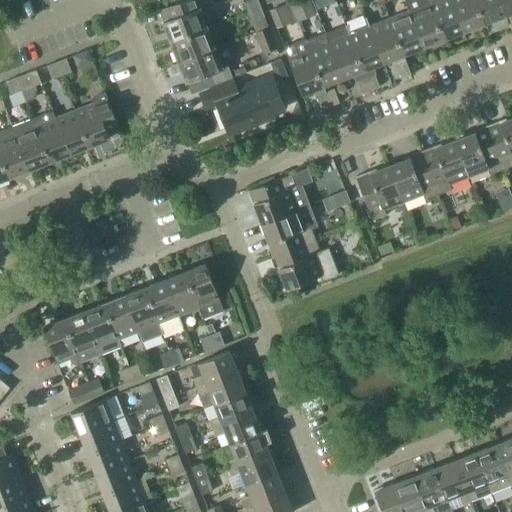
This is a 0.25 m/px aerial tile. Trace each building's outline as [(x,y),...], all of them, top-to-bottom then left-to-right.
[(164,21),(172,42),(208,28),(200,8),(205,6),(202,0),(185,0),(162,9),(166,21),(164,21)] [(257,0),(251,0),(244,3),(248,12),(248,13),(261,8),(257,0)] [(317,16),(310,0),(303,0),(292,4),(300,23),(317,16)] [(429,0),(406,0),(411,11),(425,47),(445,39),(429,0)] [(429,0),(445,39),(465,31),(452,0),(429,0)] [(452,0),(465,31),(485,23),(476,0),(452,0)] [(476,0),(485,23),(505,15),(499,0),(476,0)] [(511,0),(499,0),(505,15),(511,12),(511,0)] [(140,8),(148,13),(152,6),(145,1),(140,8)] [(261,8),(248,13),(251,21),(264,16),(261,8)] [(411,11),(390,19),(404,55),(425,47),(411,11)] [(367,18),(347,26),(372,91),(380,87),(374,73),(372,67),(384,62),(371,27),(367,18)] [(374,25),(371,27),(384,62),(394,58),(402,79),(408,77),(412,75),(411,73),(404,55),(390,19),(374,25)] [(347,26),(327,33),(344,78),(354,74),(357,80),(362,94),(372,91),(347,26)] [(264,54),(277,49),(278,48),(270,27),(255,32),(264,54)] [(172,42),(180,62),(216,48),(208,28),(172,42)] [(307,41),(324,86),(344,78),(327,33),(307,41)] [(306,39),(285,47),(290,58),(303,94),(314,90),(322,110),(332,106),(326,92),(324,86),(307,41),(306,39)] [(188,82),(211,74),(215,85),(234,78),(229,66),(224,68),(216,48),(180,62),(188,82)] [(58,62),(63,75),(72,72),(67,58),(58,62)] [(283,65),(281,58),(270,62),(272,67),(279,67),(283,65)] [(52,79),(63,75),(58,62),(47,66),(52,79)] [(17,77),(23,91),(31,87),(41,83),(36,70),(17,77)] [(284,108),(272,76),(236,89),(233,82),(203,93),(208,107),(220,102),(230,128),(257,118),(259,123),(273,118),(271,113),(284,108)] [(12,95),(23,91),(17,77),(7,81),(12,95)] [(326,92),(332,106),(340,103),(334,88),(326,92)] [(77,111),(91,146),(111,138),(109,134),(121,130),(107,94),(95,99),(96,103),(77,111)] [(33,118),(50,162),(70,154),(57,118),(54,110),(33,118)] [(70,154),(91,146),(77,111),(57,118),(70,154)] [(13,126),(30,169),(50,162),(33,118),(13,126)] [(489,128),(504,169),(511,166),(511,118),(500,123),(500,124),(489,128)] [(0,130),(0,151),(10,177),(30,169),(13,126),(0,130)] [(476,133),(456,141),(470,176),(489,169),(491,174),(504,169),(489,128),(477,133),(476,133)] [(436,149),(423,154),(439,194),(443,193),(452,189),(450,184),(470,176),(456,141),(435,149),(436,149)] [(0,181),(10,177),(0,151),(0,181)] [(411,158),(391,166),(405,201),(424,194),(426,199),(439,194),(423,154),(412,158),(411,158)] [(371,174),(358,179),(364,193),(374,220),(387,214),(385,209),(405,201),(391,166),(370,174),(371,174)] [(292,174),(251,190),(252,193),(256,202),(255,203),(263,223),(299,209),(310,205),(303,185),(297,187),(292,174)] [(511,207),(511,196),(499,202),(503,211),(511,207)] [(299,209),(263,223),(271,244),(272,243),(276,255),(317,240),(313,228),(318,226),(310,205),(299,209)] [(453,230),(461,227),(457,216),(449,220),(453,230)] [(317,240),(276,255),(281,267),(280,267),(288,288),(321,276),(323,280),(339,273),(329,248),(321,251),(317,240)] [(381,255),(394,250),(390,242),(378,247),(381,255)] [(186,272),(200,307),(205,319),(225,311),(221,300),(207,264),(186,272)] [(180,315),(200,307),(186,272),(166,280),(180,315)] [(166,280),(146,288),(164,334),(184,327),(180,315),(166,280)] [(146,288),(126,295),(140,331),(139,331),(143,342),(164,334),(146,288)] [(106,303),(120,339),(139,331),(140,331),(126,295),(106,303)] [(99,347),(98,347),(101,354),(122,345),(119,339),(120,339),(106,303),(86,311),(99,347)] [(86,311),(65,319),(79,354),(82,362),(101,354),(98,347),(99,347),(86,311)] [(65,319),(45,327),(59,362),(70,358),(71,362),(75,364),(82,362),(79,354),(65,319)] [(211,335),(216,348),(225,345),(219,331),(211,335)] [(206,352),(216,348),(211,335),(200,339),(206,352)] [(180,347),(169,351),(175,364),(185,360),(180,347)] [(169,351),(161,354),(166,368),(175,364),(169,351)] [(205,375),(195,379),(198,387),(240,371),(238,367),(237,367),(231,351),(200,363),(205,375)] [(139,363),(130,366),(135,379),(144,376),(139,363)] [(125,383),(135,379),(130,366),(120,370),(125,383)] [(240,371),(198,387),(201,396),(205,407),(216,403),(247,392),(240,376),(242,375),(240,371)] [(165,400),(176,396),(168,375),(157,379),(165,400)] [(0,399),(10,386),(0,378),(0,399)] [(90,382),(95,395),(105,392),(100,379),(90,382)] [(151,381),(138,386),(141,394),(154,389),(151,381)] [(75,403),(95,395),(90,382),(70,390),(75,403)] [(216,403),(205,407),(214,428),(256,411),(254,407),(253,408),(247,392),(216,403)] [(176,396),(165,400),(169,410),(180,406),(176,396)] [(81,433),(114,420),(106,399),(73,412),(81,433)] [(256,411),(214,428),(217,436),(227,432),(231,444),(262,432),(256,416),(257,415),(256,411)] [(150,418),(153,426),(165,421),(162,414),(150,418)] [(81,433),(89,453),(122,440),(114,420),(81,433)] [(175,424),(181,440),(191,436),(185,420),(175,424)] [(169,430),(165,421),(153,426),(157,435),(169,430)] [(236,455),(226,459),(229,468),(272,451),(270,447),(269,448),(262,432),(231,444),(236,455)] [(191,436),(181,440),(187,456),(197,452),(191,436)] [(511,438),(501,442),(501,441),(496,443),(511,482),(511,438)] [(89,453),(97,473),(130,460),(122,440),(89,453)] [(493,446),(477,452),(493,493),(511,485),(511,482),(496,443),(492,444),(493,446)] [(0,483),(22,475),(14,455),(8,457),(4,446),(0,447),(0,483)] [(272,451),(229,468),(233,476),(243,472),(247,484),(278,472),(272,456),(273,455),(272,451)] [(461,458),(460,457),(456,458),(473,501),(493,493),(477,452),(461,458)] [(166,458),(169,466),(182,462),(179,454),(166,458)] [(453,461),(437,468),(449,498),(460,494),(464,504),(473,501),(456,458),(452,460),(453,461)] [(97,473),(105,493),(138,480),(130,460),(97,473)] [(197,480),(207,476),(201,460),(190,464),(197,480)] [(185,471),(182,462),(169,466),(172,476),(185,471)] [(416,474),(430,511),(443,511),(451,509),(447,499),(449,498),(437,468),(421,474),(420,472),(416,474)] [(252,495),(242,499),(245,508),(287,492),(286,487),(284,488),(278,472),(247,484),(252,495)] [(412,477),(396,483),(407,511),(413,511),(420,510),(420,511),(430,511),(416,474),(412,476),(412,477)] [(0,483),(0,507),(30,495),(22,475),(0,483)] [(207,476),(197,480),(202,495),(212,491),(207,476)] [(105,493),(112,511),(115,511),(146,500),(138,480),(105,493)] [(407,511),(396,483),(380,490),(380,488),(375,490),(383,511),(407,511)] [(287,492),(245,508),(246,511),(293,511),(288,496),(289,496),(287,492)] [(186,508),(199,503),(195,494),(183,499),(186,508)] [(0,507),(0,511),(36,511),(30,495),(0,507)] [(115,511),(150,511),(146,500),(115,511)] [(199,503),(186,508),(187,511),(199,511),(202,511),(199,503)]
